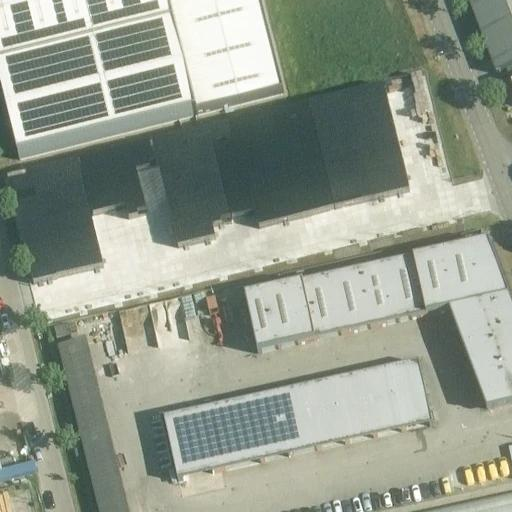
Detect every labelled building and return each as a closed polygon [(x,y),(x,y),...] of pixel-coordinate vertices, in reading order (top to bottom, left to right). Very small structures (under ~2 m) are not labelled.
[(259,0),(0,0),(0,87),(19,162),(283,96),(259,0)] [(511,0),(470,0),(467,1),(495,76),(511,70),(511,86),(511,87),(511,88),(511,0)] [(511,307),(488,244),(244,298),(257,356),(449,314),(486,414),(511,408),(511,307)] [(128,511),(86,342),(58,349),(98,511),(128,511)] [(418,365),(163,421),(177,484),(432,428),(418,365)] [(511,511),(511,493),(421,511),(511,511)]
